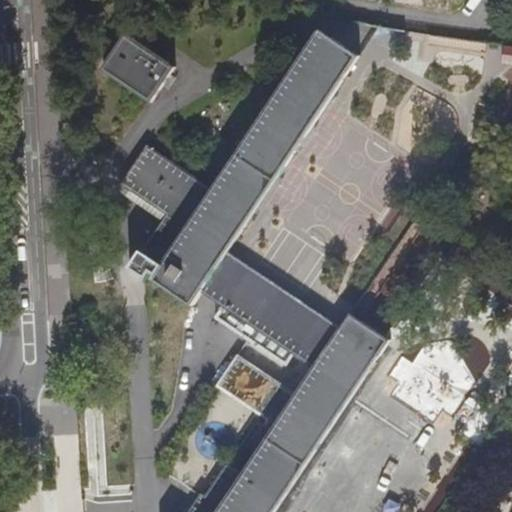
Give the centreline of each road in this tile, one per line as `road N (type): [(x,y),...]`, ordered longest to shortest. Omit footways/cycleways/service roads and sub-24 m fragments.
road 1 (residential): [(0,377),(12,341),(0,115)]
road 2 (unknown): [(142,445),(183,387),(204,330)]
